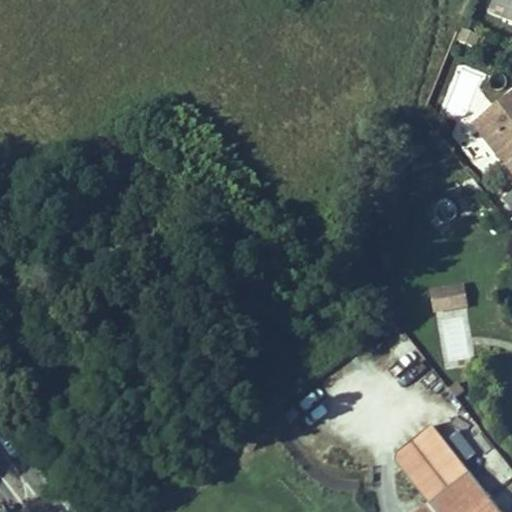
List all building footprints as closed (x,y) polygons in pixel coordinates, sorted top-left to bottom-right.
[(511,22),(511,0),(494,0),(490,11),(504,16),(503,19),(511,22)] [(511,93),(474,123),(511,171),(511,93)] [(429,289),(435,313),(469,306),(463,281),(429,289)] [(457,319),(458,330),(442,331),(443,362),(471,361),(469,319),(457,319)] [(500,511),(433,426),(397,454),(396,464),(429,506),(421,511),(500,511)]
